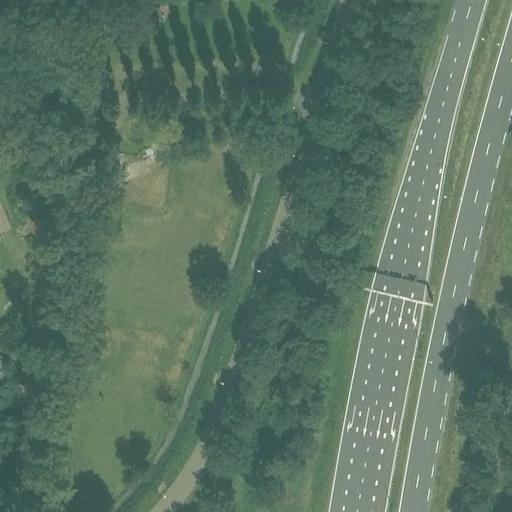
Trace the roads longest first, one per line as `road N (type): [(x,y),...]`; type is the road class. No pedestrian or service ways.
road 1 (unclassified): [(163,511),(207,448),(243,351),(350,0)]
road 2 (primary): [(474,0),(421,192),(357,511)]
road 3 (primary): [(412,511),(454,290),(511,61)]
